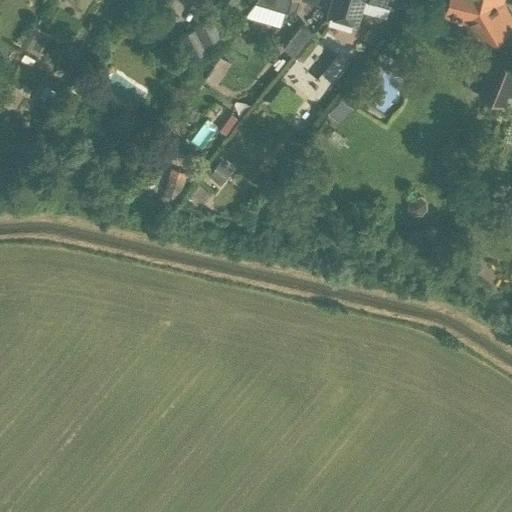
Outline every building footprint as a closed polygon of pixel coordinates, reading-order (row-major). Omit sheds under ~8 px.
[(255,0),(246,15),(283,26),(287,11),(295,13),(298,0),(255,0)] [(332,0),(327,14),(358,23),(365,0),(373,0),(391,6),(392,2),(405,6),(409,0),(332,0)] [(508,28),(494,3),(494,0),(448,0),(446,11),(457,13),(456,16),(461,17),(462,15),(469,17),(472,23),(470,33),(479,46),(508,28)] [(212,15),(193,24),(195,28),(178,36),(190,59),(225,41),(212,15)] [(314,32),(302,23),(284,45),(295,55),(314,32)] [(35,25),(22,46),(39,55),(41,51),(32,46),(42,29),(35,25)] [(395,59),(381,51),(374,64),(388,72),(395,59)] [(21,59),(32,65),(36,59),(25,53),(21,59)] [(220,54),(206,76),(217,83),(232,62),(220,54)] [(511,79),(511,61),(495,55),(478,95),(502,105),(511,79)] [(339,124),(353,111),(342,100),(328,113),(339,124)] [(111,105),(100,112),(98,124),(108,131),(119,125),(121,112),(111,105)] [(222,159),(208,175),(220,185),(233,169),(222,159)] [(172,167),(164,193),(179,198),(187,172),(172,167)] [(427,201),(421,195),(414,196),(408,202),(408,209),(414,215),(421,215),(427,209),(427,201)]
